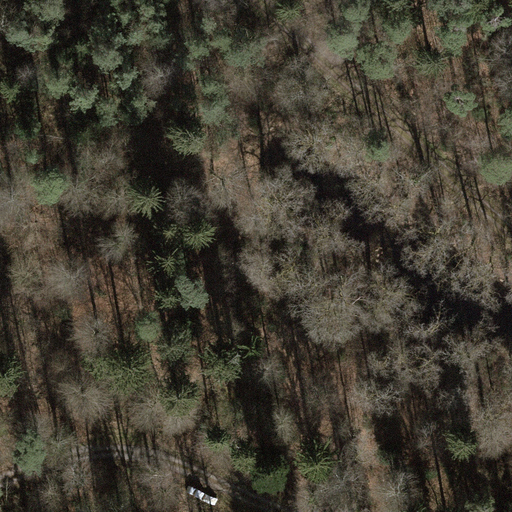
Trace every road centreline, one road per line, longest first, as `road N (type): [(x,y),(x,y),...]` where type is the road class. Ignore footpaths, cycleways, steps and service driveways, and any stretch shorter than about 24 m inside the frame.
road 1 (track): [(268,0),(511,231)]
road 2 (track): [(300,511),(149,453),(93,449),(0,482)]
